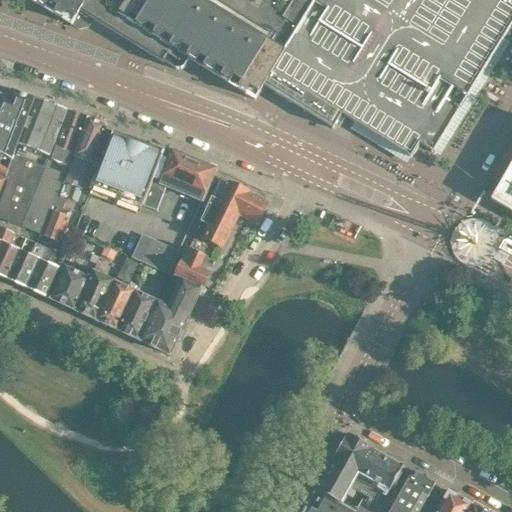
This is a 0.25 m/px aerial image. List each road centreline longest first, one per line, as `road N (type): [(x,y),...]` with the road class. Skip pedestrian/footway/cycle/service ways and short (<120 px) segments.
road 1 (residential): [(0,291),(181,372),(313,162)]
road 2 (tertiary): [(22,49),(313,162)]
road 3 (residential): [(340,407),(435,226)]
road 4 (tertiary): [(435,226),(313,162)]
road 5 (residential): [(448,464),(340,407)]
road 6 (residential): [(281,511),(340,407)]
